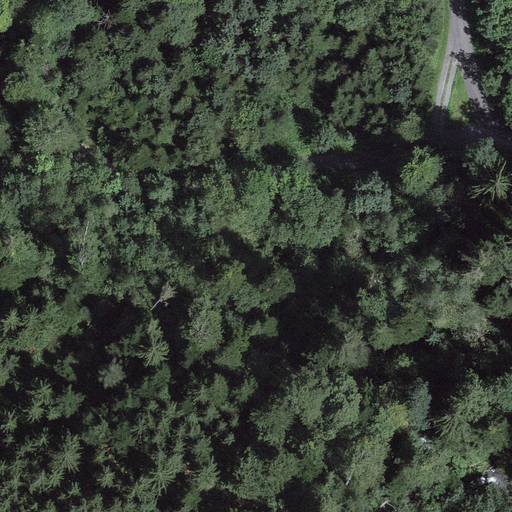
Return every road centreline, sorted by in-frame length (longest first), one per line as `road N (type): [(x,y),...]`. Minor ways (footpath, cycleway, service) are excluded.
road 1 (track): [(0,164),(60,147),(184,185),(428,153)]
road 2 (track): [(458,32),(428,153)]
